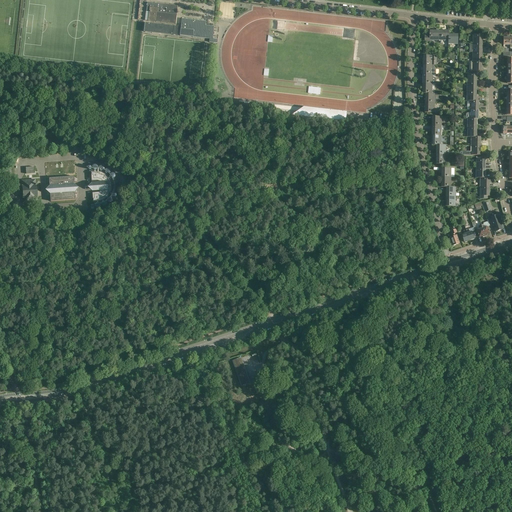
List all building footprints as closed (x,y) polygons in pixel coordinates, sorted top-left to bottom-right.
[(147,3),(147,4),(147,5),(146,12),(149,12),(148,21),(176,25),(177,15),(178,6),(147,3)] [(209,43),(212,43),(218,44),(218,40),(213,39),(214,27),(215,27),(206,26),(206,24),(206,23),(204,21),(182,19),(180,36),(193,37),(210,39),(209,43)] [(178,27),(174,27),(145,23),(144,32),(145,32),(151,33),(177,36),(178,27)] [(429,41),(439,41),(439,31),(430,30),(429,33),(425,33),(424,42),(429,42),(429,41)] [(449,41),(449,34),(449,31),(439,31),(439,41),(449,41)] [(458,34),(449,34),(449,41),(449,45),(458,45),(458,34)] [(483,35),(473,35),(473,44),(483,44),(483,35)] [(469,53),(472,53),(483,53),(483,44),(473,44),(473,50),(470,49),(469,53)] [(483,53),(472,53),(472,62),(482,62),(483,53)] [(437,58),(437,56),(423,56),(423,65),(433,65),(436,66),(435,61),(435,59),(437,58)] [(482,67),(482,62),(472,62),(469,62),(469,71),(480,71),(483,71),(483,68),(483,67),(482,67)] [(423,65),(423,75),(433,75),(436,75),(436,70),(433,65),(423,65)] [(465,74),(467,74),(467,83),(477,83),(477,74),(480,74),(480,71),(469,71),(465,71),(465,74)] [(433,75),(423,75),(422,84),(433,85),(433,75)] [(477,92),(477,83),(467,83),(467,92),(477,92)] [(433,85),(422,84),(422,94),(425,94),(433,94),(433,85)] [(477,101),(477,92),(467,92),(467,101),(469,101),(477,101)] [(425,94),(425,103),(435,103),(435,94),(433,94),(425,94)] [(469,110),(479,110),(479,101),(477,101),(469,101),(467,101),(467,110),(469,110)] [(435,113),(435,103),(425,103),(425,113),(435,113)] [(298,116),(343,121),(346,122),(346,121),(346,117),(346,113),(299,108),(298,111),(298,113),(298,116)] [(469,119),(477,119),(479,119),(479,110),(469,110),(469,113),(467,113),(466,114),(466,119),(467,119),(469,119)] [(442,126),(442,117),(432,116),(432,126),(442,126)] [(467,119),(467,128),(477,129),(477,119),(469,119),(467,119)] [(432,126),(431,136),(442,136),(442,126),(432,126)] [(477,137),(477,129),(467,128),(467,137),(471,137),(477,137)] [(442,136),(431,136),(431,145),(436,145),(442,145),(442,136)] [(471,137),(471,146),(481,146),(481,137),(477,137),(471,137)] [(436,145),(436,155),(446,155),(446,145),(442,145),(436,145)] [(481,156),(481,146),(471,146),(471,155),(481,156)] [(446,165),(446,155),(436,155),(436,164),(446,165)] [(476,160),(476,169),(486,169),(486,160),(476,160)] [(441,168),(441,178),(452,178),(452,169),(441,168)] [(486,178),(486,169),(476,169),(476,178),(480,178),(486,178)] [(100,191),(97,193),(93,193),(94,202),(97,202),(101,201),(106,198),(109,195),(111,191),(112,186),(111,181),(108,177),(104,174),(100,172),(95,172),(91,172),(92,181),(95,181),(99,182),(101,184),(102,188),(100,191)] [(74,177),(50,178),(50,186),(53,186),(54,193),(51,193),(52,201),(76,200),(75,192),(72,192),(72,185),(75,185),(74,177)] [(451,188),(452,178),(441,178),(441,188),(446,188),(451,188)] [(480,178),(480,187),(490,187),(490,178),(486,178),(480,178)] [(35,180),(21,181),(23,204),(38,203),(36,185),(36,184),(35,184),(35,180)] [(490,197),(490,187),(480,187),(480,196),(490,197)] [(456,188),(451,188),(446,188),(446,197),(456,197),(456,188)] [(456,197),(446,197),(446,207),(456,207),(456,197)] [(18,200),(7,200),(8,211),(18,210),(18,200)] [(490,207),(488,201),(482,203),(484,209),(490,207)] [(500,215),(498,216),(498,215),(491,218),(496,232),(503,230),(502,229),(504,229),(500,215)] [(481,225),(485,236),(485,237),(487,236),(487,235),(490,234),(489,231),(491,230),(488,222),(483,223),(484,225),(481,225)] [(451,231),(452,235),(453,235),(454,237),(450,238),(453,246),(459,244),(456,234),(457,233),(456,229),(451,231)] [(469,241),(472,240),(473,240),(474,240),(474,239),(475,239),(472,232),(471,229),(466,230),(469,241)] [(250,384),(247,377),(241,358),(233,361),(243,387),(250,384)]
